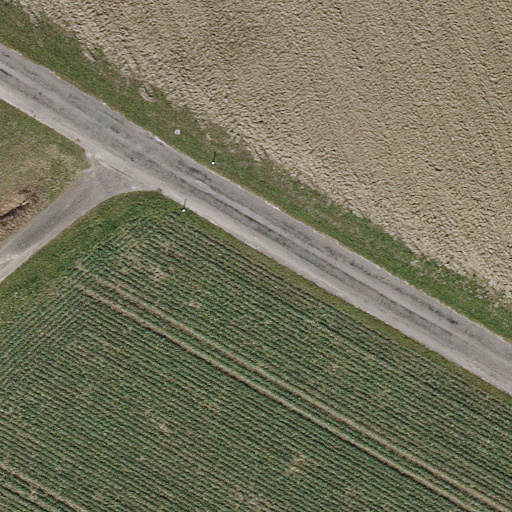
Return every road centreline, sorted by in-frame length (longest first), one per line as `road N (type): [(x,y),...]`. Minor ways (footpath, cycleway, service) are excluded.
road 1 (unclassified): [(0,54),(149,153),(511,369)]
road 2 (track): [(149,153),(92,185),(0,262)]
